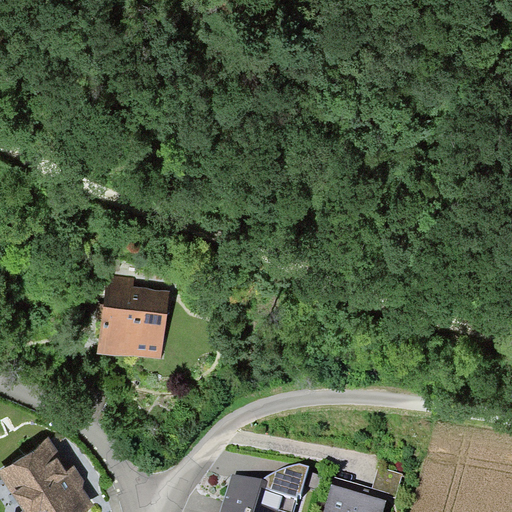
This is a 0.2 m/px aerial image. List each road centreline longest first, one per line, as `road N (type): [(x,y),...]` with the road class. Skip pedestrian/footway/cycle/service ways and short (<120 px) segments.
road 1 (track): [(0,144),(60,177),(348,291),(511,334)]
road 2 (track): [(154,511),(234,417),(297,396),(511,415)]
road 3 (residential): [(0,380),(78,423),(125,465),(142,511)]
